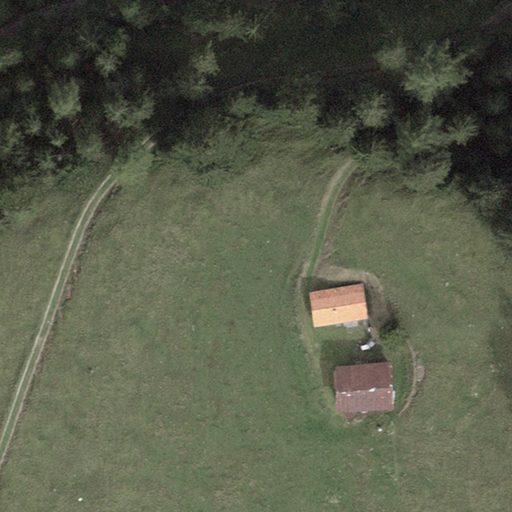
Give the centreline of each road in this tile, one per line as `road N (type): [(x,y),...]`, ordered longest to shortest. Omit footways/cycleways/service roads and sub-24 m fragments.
road 1 (track): [(0,445),(89,206),(187,107),(260,81),(408,54),(511,11)]
road 2 (track): [(511,53),(340,174),(299,298),(328,402)]
